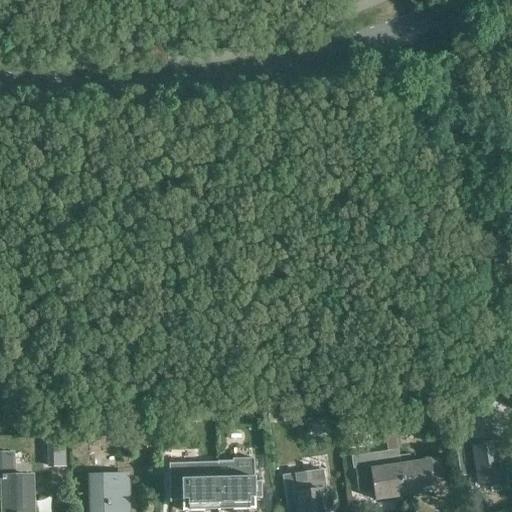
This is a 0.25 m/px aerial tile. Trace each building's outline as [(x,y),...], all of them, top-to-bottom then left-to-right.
[(446,394),(447,406),(457,405),(456,393),(446,394)] [(429,397),(431,421),(446,420),(444,396),(429,397)] [(461,448),(456,449),(460,477),(475,475),(477,484),(501,480),(499,466),(504,465),(511,464),(507,440),(500,441),(496,442),(495,441),(493,441),(489,420),(457,425),(461,448)] [(395,435),(384,436),(386,451),(397,449),(395,435)] [(48,440),(49,468),(67,468),(66,440),(48,440)] [(386,451),(350,456),(352,470),(359,469),(362,489),(373,488),(375,500),(404,495),(398,456),(397,449),(386,451)] [(0,495),(1,496),(1,511),(31,511),(31,476),(13,476),(13,452),(0,452),(0,495)] [(409,454),(398,456),(404,495),(433,491),(434,495),(447,493),(441,456),(428,458),(429,460),(410,463),(409,454)] [(232,461),(217,461),(217,463),(218,509),(247,509),(247,498),(261,498),(260,481),(253,482),(252,458),(232,459),(232,461)] [(217,463),(169,464),(170,500),(187,499),(187,510),(218,509),(217,463)] [(322,470),(282,476),(283,486),(287,511),(299,509),(299,511),(333,511),(330,490),(325,490),(322,470)] [(125,511),(124,475),(89,476),(89,511),(125,511)]
